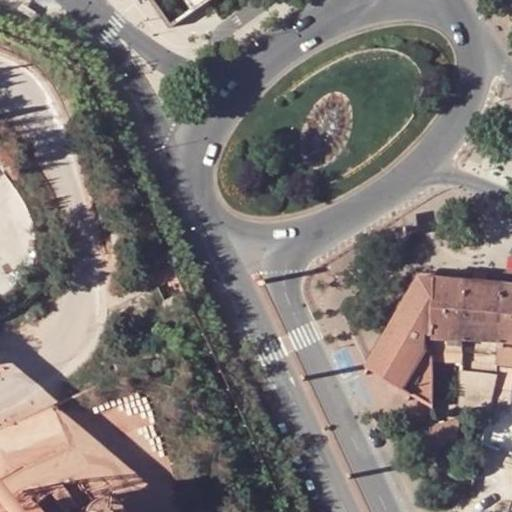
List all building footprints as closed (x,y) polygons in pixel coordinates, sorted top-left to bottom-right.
[(153,0),(169,22),(199,0),(153,0)] [(35,11),(22,4),(18,11),(32,18),(35,11)] [(403,390),(432,407),(432,373),(433,338),(433,279),(418,278),(366,368),(403,390)] [(432,373),(440,373),(441,363),(441,340),(463,342),(463,341),(468,282),(433,279),(433,338),(432,373)] [(460,385),(459,404),(458,413),(488,415),(495,379),(496,375),(498,358),(499,343),(503,285),(468,282),(463,341),(463,342),(462,353),(461,364),(461,371),(460,385)] [(511,286),(503,285),(499,343),(498,358),(496,375),(495,379),(511,380),(511,286)] [(463,342),(441,340),(441,363),(461,364),(462,353),(463,342)] [(459,404),(460,385),(452,384),(450,404),(459,404)] [(456,442),(457,428),(432,433),(432,446),(451,443),(456,442)] [(495,450),(498,439),(483,435),(481,445),(495,450)] [(87,500),(84,502),(83,504),(80,507),(79,511),(78,511),(119,511),(119,510),(117,506),(114,503),(111,500),(107,498),(103,497),(99,496),(95,497),(91,498),(87,500)]
